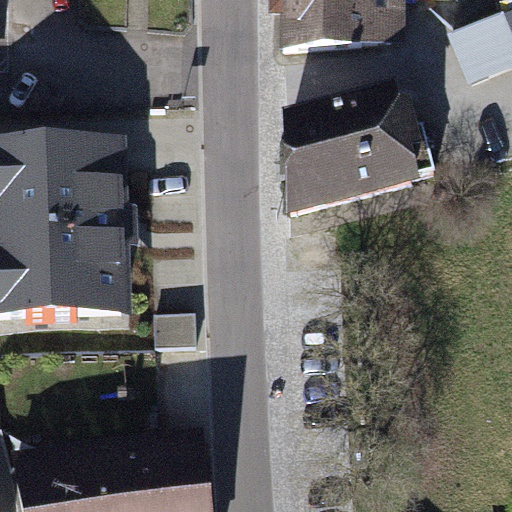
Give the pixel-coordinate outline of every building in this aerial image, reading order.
[(466,0),(292,0),(294,47),(407,44),(406,4),(467,2),(466,0)] [(511,18),(458,38),(473,81),(511,67),(511,18)] [(416,98),(288,131),(312,221),(440,187),(416,98)] [(129,138),(0,141),(0,317),(134,313),(129,138)] [(115,456),(124,511),(215,511),(204,442),(115,456)] [(124,511),(115,456),(23,471),(29,511),(124,511)] [(0,511),(19,511),(19,500),(0,501),(0,511)]
